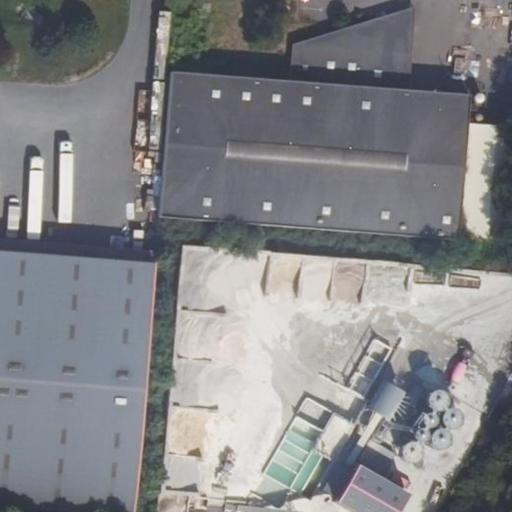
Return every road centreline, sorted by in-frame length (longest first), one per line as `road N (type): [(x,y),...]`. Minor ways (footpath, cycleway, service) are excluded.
road 1 (unknown): [(511,324),(457,328),(297,311),(264,324),(240,383),(232,468),(253,494),(310,511)]
road 2 (unknown): [(137,0),(124,100),(112,114),(0,117)]
